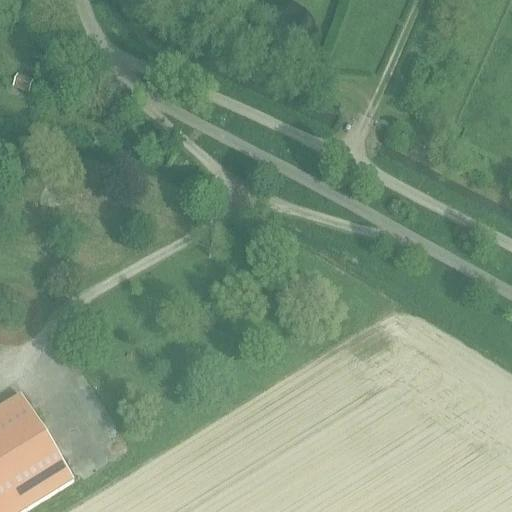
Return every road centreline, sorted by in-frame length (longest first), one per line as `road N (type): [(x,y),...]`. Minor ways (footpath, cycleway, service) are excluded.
road 1 (unclassified): [(511,294),(152,100),(107,53)]
road 2 (unclassified): [(511,245),(253,115),(107,53)]
